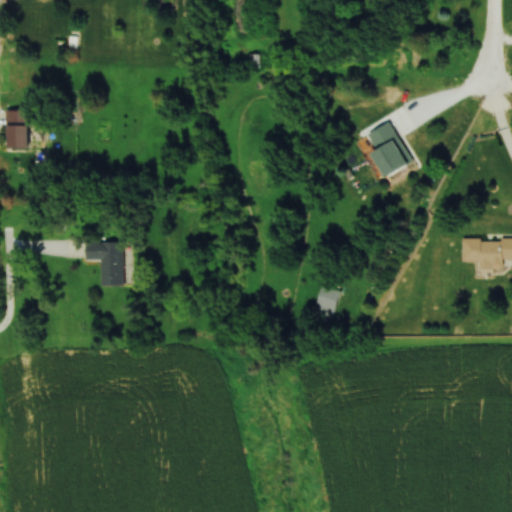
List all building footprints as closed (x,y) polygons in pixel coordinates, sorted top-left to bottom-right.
[(260,56),(252,56),(252,69),(260,69),(260,56)] [(35,150),(35,111),(8,111),(8,150),(35,150)] [(416,165),(392,124),(373,134),(383,150),(377,154),(391,179),(416,165)] [(511,238),(465,239),(466,262),(484,262),(484,274),(494,274),(494,269),(505,269),(505,260),(511,259),(511,238)] [(127,241),(88,241),(88,260),(103,260),(103,286),(127,286),(127,241)] [(343,293),(325,286),(318,306),(337,312),(343,293)]
